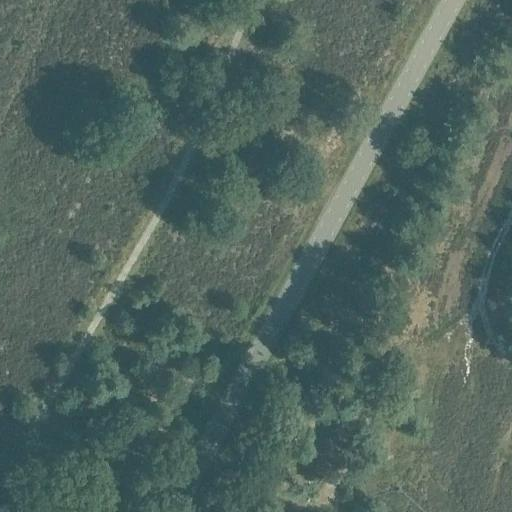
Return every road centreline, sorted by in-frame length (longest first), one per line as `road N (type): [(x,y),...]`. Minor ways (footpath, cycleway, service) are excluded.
road 1 (tertiary): [(173,511),(454,0)]
road 2 (track): [(511,354),(476,319),(511,215)]
